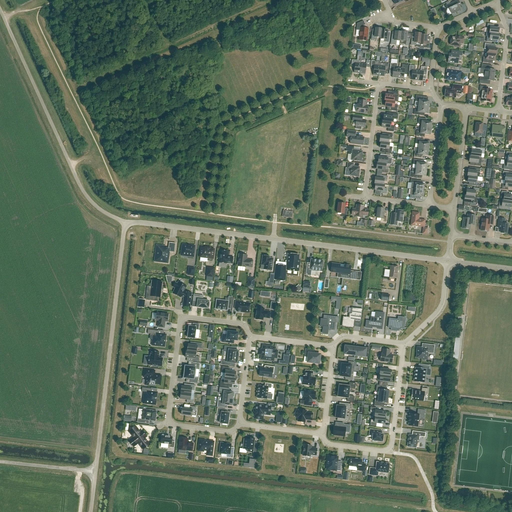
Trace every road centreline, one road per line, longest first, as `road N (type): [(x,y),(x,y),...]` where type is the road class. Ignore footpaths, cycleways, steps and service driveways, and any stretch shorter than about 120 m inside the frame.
road 1 (residential): [(447,261),(124,225)]
road 2 (residential): [(250,336),(244,324),(181,316),(168,424),(227,431),(241,422)]
road 3 (unclassified): [(124,225),(79,185),(0,9)]
road 4 (unclassified): [(95,472),(124,225)]
